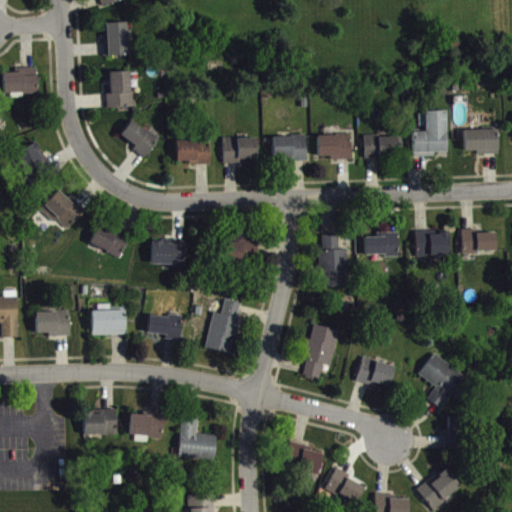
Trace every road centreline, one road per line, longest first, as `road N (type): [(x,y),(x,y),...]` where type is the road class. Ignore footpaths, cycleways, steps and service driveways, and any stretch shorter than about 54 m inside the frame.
road 1 (residential): [(92,169),(152,201),(511,190)]
road 2 (residential): [(0,373),(167,373),(366,421),(388,437)]
road 3 (residential): [(249,511),(249,419),(287,261),(288,197)]
road 4 (residential): [(92,169),(69,124),(57,0)]
